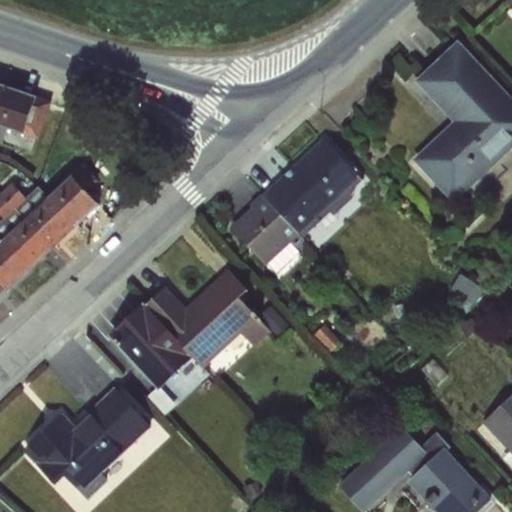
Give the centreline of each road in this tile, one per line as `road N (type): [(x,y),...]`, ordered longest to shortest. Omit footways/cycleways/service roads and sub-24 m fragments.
road 1 (residential): [(257,124),(0,367)]
road 2 (residential): [(0,30),(257,124)]
road 3 (residential): [(392,0),(257,124)]
